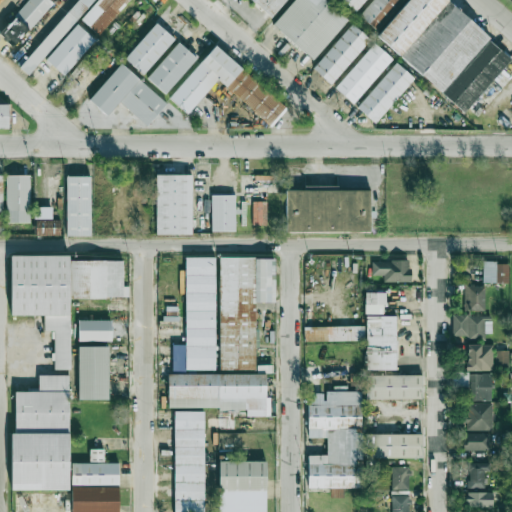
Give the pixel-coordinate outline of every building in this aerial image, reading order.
[(0,35),(12,47),(53,3),(49,0),(27,0),(0,29),(0,35)] [(76,0),(19,67),(29,75),(92,0),(76,0)] [(98,34),(128,0),(96,0),(80,18),(98,34)] [(285,0),(251,0),(270,17),(285,0)] [(312,59),(347,19),(325,0),(293,0),(272,24),(312,59)] [(364,0),(342,0),(354,11),(364,0)] [(398,0),(372,0),(360,16),(376,29),(398,0)] [(406,0),(376,36),(465,112),(511,56),(445,0),(406,0)] [(124,57),(142,74),(174,39),(156,22),(124,57)] [(95,40),(77,23),(45,58),(62,75),(95,40)] [(330,83),(369,39),(351,23),(312,67),(330,83)] [(146,77),(164,93),(196,58),(178,42),(146,77)] [(391,58),(373,42),(334,87),(353,103),(391,58)] [(169,97),(188,113),(216,79),(224,86),(220,91),(230,99),(234,94),(269,124),(285,105),(213,45),(169,97)] [(356,106),(374,122),(414,78),(396,62),(356,106)] [(88,99),(107,115),(119,101),(146,125),(166,103),(120,63),(88,99)] [(0,103),(0,127),(7,128),(8,104),(0,103)] [(191,174),(155,174),(155,234),(191,234),(191,174)] [(29,175),(5,175),(6,222),(29,222),(29,175)] [(66,235),(90,235),(89,175),(65,176),(66,235)] [(285,231),(370,232),(370,190),(285,189),(285,231)] [(234,194),(211,194),(211,231),(235,230),(234,194)] [(251,224),(265,225),(266,201),(252,200),(251,224)] [(51,206),(34,206),(34,234),(60,235),(60,219),(51,219),(51,206)] [(69,297),(128,297),(128,286),(123,286),(123,260),(69,260),(69,254),(10,255),(10,315),(43,315),(43,331),(53,331),(53,369),(69,369),(69,297)] [(185,370),(215,369),(214,256),(184,256),(185,370)] [(219,373),(167,373),(167,407),(218,407),(218,411),(246,411),(246,415),(270,415),(270,399),(265,399),(265,372),(256,372),(255,301),(274,301),(274,257),(218,257),(219,373)] [(383,281),(409,281),(409,260),(371,259),(371,274),(383,275),(383,281)] [(508,282),(509,262),(482,261),(482,282),(508,282)] [(484,310),(485,285),(464,285),(463,309),(484,310)] [(364,313),(380,313),(380,303),(385,303),(385,292),(364,291),(364,313)] [(486,314),(451,314),(451,337),(486,337),(486,314)] [(395,369),(396,315),(365,315),(364,369),(395,369)] [(77,340),(111,340),(110,319),(77,319),(77,340)] [(304,326),(304,341),(363,340),(363,325),(304,326)] [(466,370),(491,370),(492,344),(466,343),(466,370)] [(108,399),(108,346),(78,346),(78,399),(108,399)] [(508,350),(494,349),(494,365),(508,366),(508,350)] [(357,386),(358,373),(350,372),(349,385),(357,386)] [(491,373),(469,372),(468,400),(490,400),(491,373)] [(365,399),(422,398),(421,374),(365,375),(365,399)] [(68,489),(68,375),(38,375),(38,391),(14,391),(14,432),(10,432),(11,489),(68,489)] [(361,390),(324,390),(324,392),(307,392),(307,437),(326,437),(326,455),(307,455),(307,487),(361,487),(361,390)] [(492,402),(465,402),(465,429),(491,430),(492,402)] [(202,511),(203,411),(173,411),(173,511),(202,511)] [(422,434),(371,432),(370,456),(421,458),(422,434)] [(489,433),(466,432),(465,449),(489,450),(489,433)] [(89,461),(103,461),(103,449),(89,449),(89,461)] [(265,511),(266,461),(218,460),(218,511),(265,511)] [(118,511),(118,463),(71,462),(70,511),(118,511)] [(489,471),(489,462),(467,462),(466,487),(483,487),(484,471),(489,471)] [(409,489),(409,466),(391,466),(390,488),(409,489)] [(466,506),(492,507),(492,492),(466,491),(466,506)] [(390,511),(408,511),(409,495),(391,494),(390,511)]
